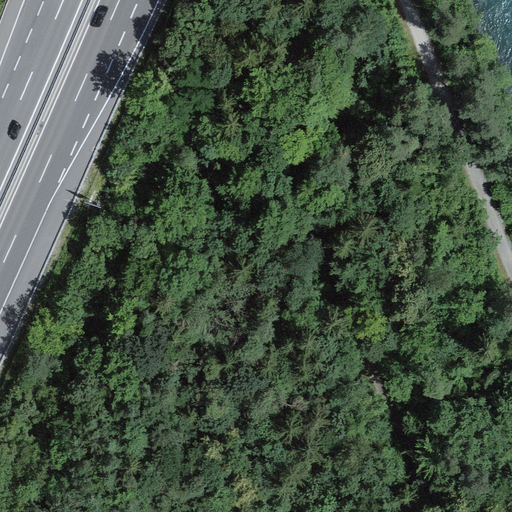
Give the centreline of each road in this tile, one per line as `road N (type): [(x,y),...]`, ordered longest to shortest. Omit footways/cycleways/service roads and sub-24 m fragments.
road 1 (motorway): [(0,268),(119,0)]
road 2 (motorway): [(61,0),(0,140)]
